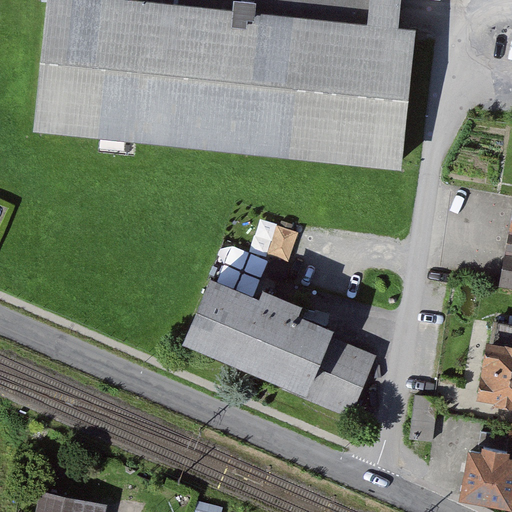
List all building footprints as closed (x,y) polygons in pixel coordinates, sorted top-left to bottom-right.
[(45,0),(32,134),(404,171),(418,31),(420,16),(421,0),(45,0)] [(511,221),(501,286),(511,287),(511,221)] [(290,262),(301,233),(280,225),(269,254),(290,262)] [(384,348),(212,272),(182,341),(353,417),(384,348)] [(511,319),(497,317),(482,395),(511,400),(511,319)] [(416,395),(415,438),(438,438),(440,396),(416,395)] [(511,459),(470,452),(462,497),(511,506),(511,459)] [(107,511),(109,507),(41,494),(37,511),(107,511)] [(220,511),(222,505),(200,499),(196,511),(220,511)]
